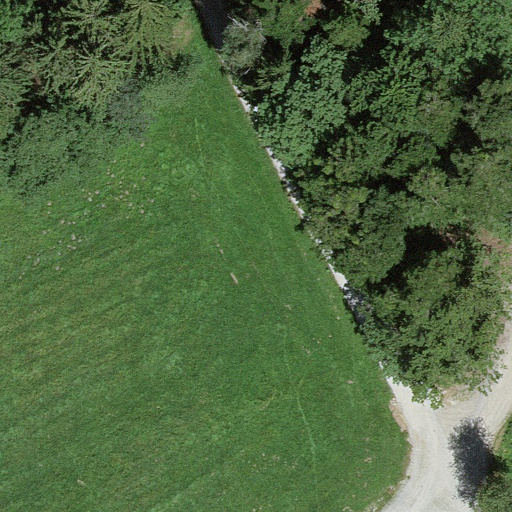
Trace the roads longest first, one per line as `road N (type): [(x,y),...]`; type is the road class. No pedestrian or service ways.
road 1 (track): [(208,0),(395,451),(437,511)]
road 2 (track): [(511,377),(508,391),(395,451),(387,511)]
